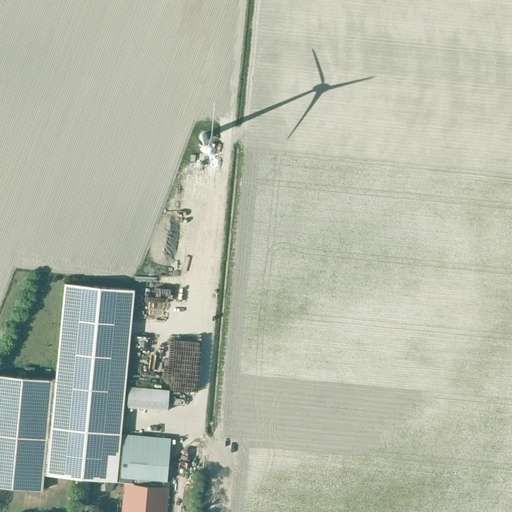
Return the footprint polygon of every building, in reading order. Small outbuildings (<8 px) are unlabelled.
[(149,276),(149,284),(161,284),(161,276),(149,276)] [(0,486),(43,490),(44,474),(117,481),(134,290),(64,283),(52,379),(0,374),(0,486)] [(170,390),(133,387),(129,387),(127,407),(168,411),(170,390)] [(167,511),(170,489),(166,489),(171,439),(130,435),(121,434),(117,481),(124,482),(121,511),(167,511)] [(78,481),(77,499),(87,500),(88,482),(78,481)]
